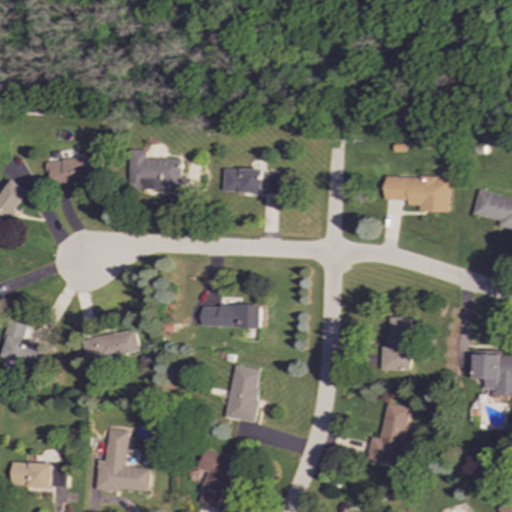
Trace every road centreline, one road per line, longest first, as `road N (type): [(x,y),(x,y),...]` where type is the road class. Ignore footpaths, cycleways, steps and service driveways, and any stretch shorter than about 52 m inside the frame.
road 1 (residential): [(511,296),(369,256),(160,246),(93,262)]
road 2 (residential): [(336,153),(325,392),(305,473),(286,511)]
